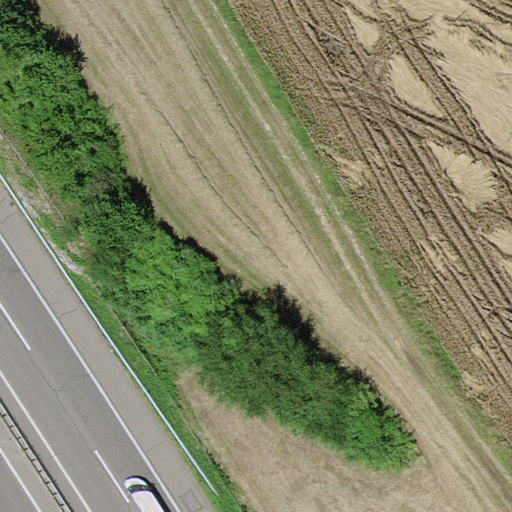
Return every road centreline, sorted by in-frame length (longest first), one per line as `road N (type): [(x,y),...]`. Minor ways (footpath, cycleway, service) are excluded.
road 1 (track): [(511,491),(424,375),(204,0)]
road 2 (motorway): [(132,511),(0,307)]
